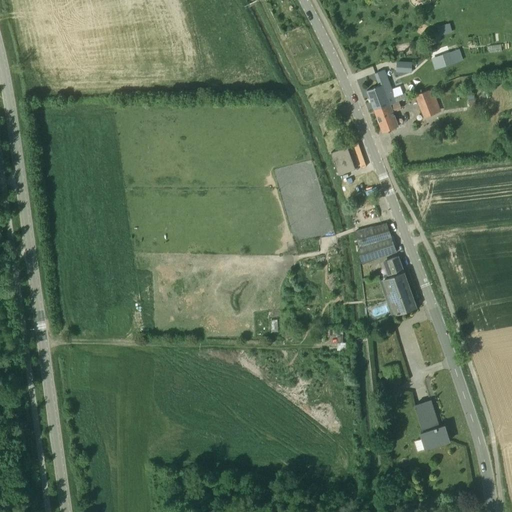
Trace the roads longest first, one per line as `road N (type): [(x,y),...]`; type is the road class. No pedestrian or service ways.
road 1 (tertiary): [(492,511),(473,421),(402,219),(303,0)]
road 2 (tertiary): [(67,511),(0,57)]
